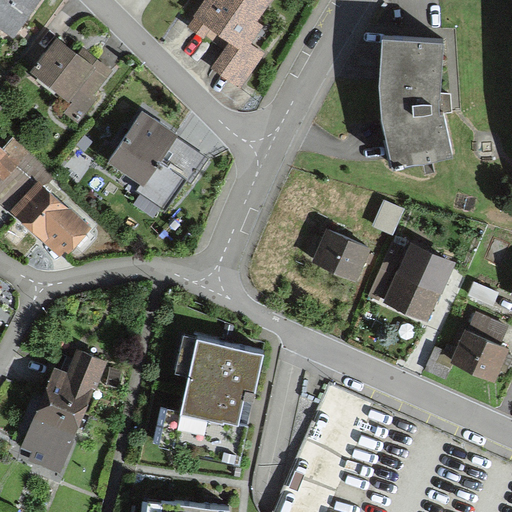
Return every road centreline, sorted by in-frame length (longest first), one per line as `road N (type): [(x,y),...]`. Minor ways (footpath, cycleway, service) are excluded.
road 1 (residential): [(202,290),(511,431)]
road 2 (residential): [(99,0),(257,155)]
road 3 (residential): [(257,155),(350,0)]
road 4 (residential): [(36,290),(97,270),(159,272),(202,290)]
road 5 (residential): [(202,290),(257,155)]
